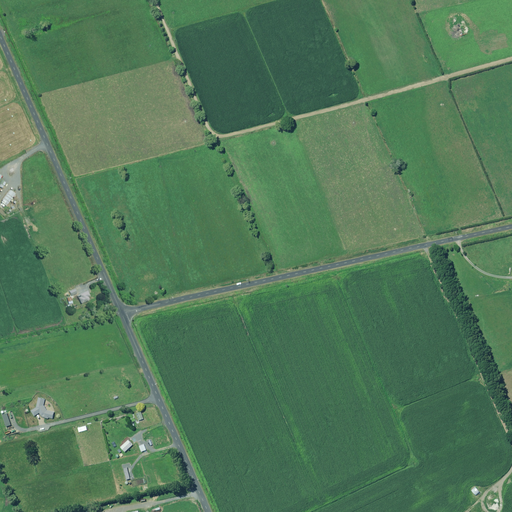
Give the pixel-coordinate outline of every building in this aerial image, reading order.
[(6,206),(13,197),(14,198),(16,194),(15,193),(11,190),(1,202),(6,206)] [(148,282),(150,281),(157,278),(155,273),(153,274),(152,271),(147,273),(148,276),(146,277),(148,282)] [(143,291),(140,292),(142,298),(152,295),(149,284),(141,286),(143,291)] [(81,296),(78,298),(81,304),(93,298),(89,290),(79,294),(81,296)] [(45,406),(47,399),(40,397),(37,408),(32,410),(35,416),(41,413),(43,416),(50,418),(50,417),(54,418),(56,412),(48,410),(47,409),(45,406)] [(135,414),(136,419),(139,419),(140,421),(145,419),(143,412),(135,414)] [(9,413),(4,415),(8,427),(13,425),(9,413)] [(130,440),(122,447),(126,452),(135,445),(130,440)] [(480,492),(476,487),(472,491),(476,496),(480,492)]
